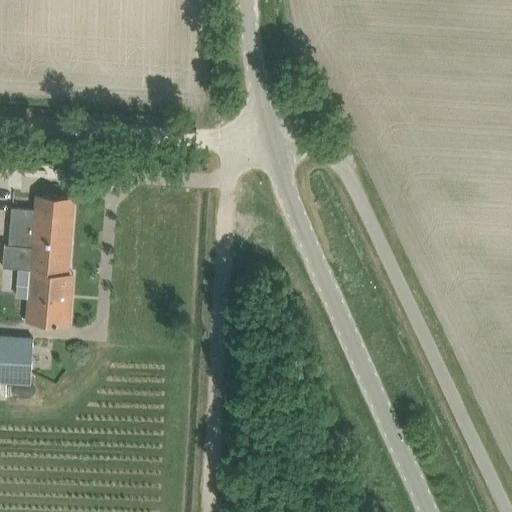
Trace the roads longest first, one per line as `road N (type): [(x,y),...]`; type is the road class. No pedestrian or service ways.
road 1 (unclassified): [(503,511),(339,159),(311,144),(269,146)]
road 2 (unclassified): [(425,511),(269,146)]
road 3 (track): [(260,124),(238,145),(92,152),(0,145)]
road 4 (unclassified): [(269,146),(243,0)]
